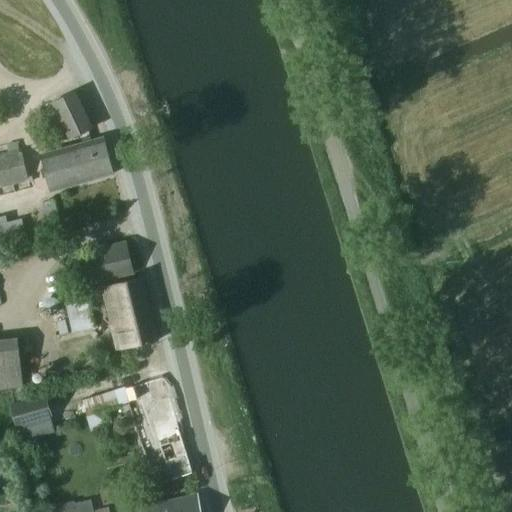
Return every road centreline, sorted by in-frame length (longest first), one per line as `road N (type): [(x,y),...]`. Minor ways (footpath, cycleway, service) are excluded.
road 1 (secondary): [(218,511),(124,148),(98,71),(57,0)]
road 2 (unclassified): [(446,511),(284,0)]
